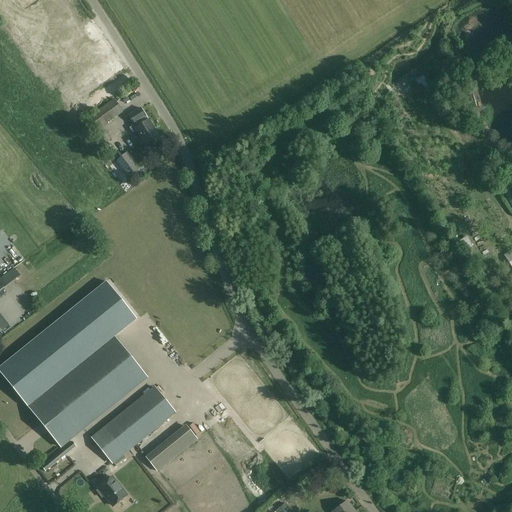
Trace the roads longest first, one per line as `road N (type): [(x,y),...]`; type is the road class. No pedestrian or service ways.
road 1 (unclassified): [(375,511),(244,324),(175,130),(92,0)]
road 2 (track): [(435,86),(438,111),(509,218),(497,248),(511,277)]
